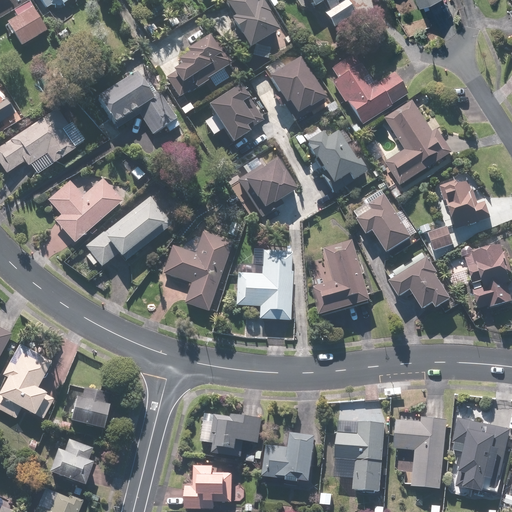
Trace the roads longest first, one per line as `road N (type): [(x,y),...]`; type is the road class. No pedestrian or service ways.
road 1 (residential): [(172,357),(313,373),(397,363),(511,367)]
road 2 (residential): [(0,252),(97,327),(172,357)]
road 3 (residential): [(133,511),(172,357)]
